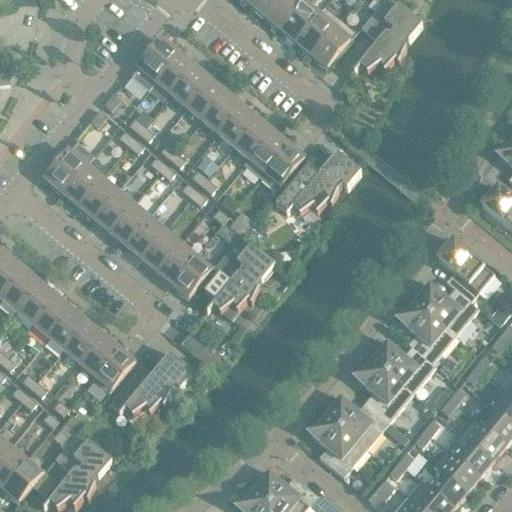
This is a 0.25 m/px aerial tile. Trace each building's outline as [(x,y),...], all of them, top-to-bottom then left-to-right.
[(240,0),(241,0),(239,2),(247,9),(254,0),(240,0)] [(263,22),(280,0),(254,0),(247,9),(248,9),(249,8),(256,13),(255,15),(263,22)] [(280,0),(263,22),(265,21),(272,26),(270,28),(278,35),(307,0),(280,0)] [(294,48),(319,18),(304,6),(308,0),(307,0),(278,35),(279,36),(281,34),(288,40),(286,41),(294,48)] [(370,0),(381,9),(388,1),(386,0),(370,0)] [(422,29),(388,1),(361,33),(377,47),(353,76),(354,77),(360,70),(368,76),(367,77),(368,79),(380,69),(385,75),(384,76),(385,77),(396,65),(398,67),(398,69),(399,70),(406,54),(405,53),(403,51),(408,46),(409,46),(422,29)] [(319,18),(294,48),(295,49),(296,47),(303,53),(302,54),(310,61),(340,25),(324,12),(319,18)] [(326,75),(351,45),(356,38),(340,25),(310,61),(310,62),(312,60),(319,66),(317,67),(326,75)] [(149,96),(157,87),(156,86),(179,58),(180,59),(181,57),(173,50),(171,52),(163,45),(132,82),(149,96)] [(172,99),(195,72),(180,59),(179,58),(156,86),(157,87),(172,99)] [(187,112),(211,85),(195,72),(172,99),(187,112)] [(203,125),(226,98),(211,85),(187,112),(203,125)] [(114,98),(104,110),(112,116),(121,105),(114,98)] [(226,98),(203,125),(219,138),(242,111),(226,98)] [(234,151),(258,124),(242,111),(219,138),(234,151)] [(100,115),(90,126),(98,133),(108,121),(100,115)] [(129,131),(139,139),(145,131),(135,123),(129,131)] [(258,124),(234,151),(249,164),(250,164),(273,137),(258,124)] [(155,139),(145,131),(139,139),(148,147),(155,139)] [(119,143),(128,151),(135,144),(125,136),(119,143)] [(244,170),(261,184),(290,150),(291,148),(282,141),(281,143),(273,137),(250,164),(249,164),(244,170)] [(144,152),(135,144),(128,151),(138,159),(144,152)] [(62,200),(64,198),(63,198),(86,170),(87,171),(95,161),(77,147),(47,184),(55,191),(54,193),(62,200)] [(511,147),(500,162),(511,171),(511,180),(509,185),(511,187),(511,147)] [(160,157),(170,165),(176,157),(167,149),(160,157)] [(297,156),(290,150),(261,184),(277,197),(307,162),(298,154),(297,156)] [(186,165),(176,157),(170,165),(180,173),(186,165)] [(309,170),(276,210),(277,210),(280,207),(289,215),(286,218),(287,219),(293,212),(301,218),(300,219),(301,221),(313,211),(318,217),(316,218),(318,219),(328,207),(331,210),(331,211),(332,212),(339,196),(337,195),(343,190),(347,193),(361,177),(337,157),(319,178),(309,170)] [(150,169),(160,177),(166,170),(157,162),(150,169)] [(79,211),(102,183),(87,171),(86,170),(63,198),(64,198),(79,211)] [(176,178),(166,170),(160,177),(169,185),(176,178)] [(192,183),(201,191),(208,183),(198,175),(192,183)] [(94,224),(118,196),(102,183),(79,211),(94,224)] [(218,192),(208,183),(201,191),(211,199),(218,192)] [(511,187),(509,185),(508,185),(511,187),(511,203),(498,192),(482,211),(511,235),(511,187)] [(181,195),(191,203),(198,196),(188,188),(181,195)] [(110,237),(133,209),(118,196),(94,224),(110,237)] [(207,204),(198,196),(191,203),(201,211),(207,204)] [(221,207),(233,217),(239,210),(227,200),(221,207)] [(126,250),(149,222),(133,209),(110,237),(126,250)] [(219,214),(213,221),(222,230),(229,222),(219,214)] [(242,216),(229,231),(241,241),(253,226),(242,216)] [(141,263),(165,235),(149,222),(126,250),(141,263)] [(157,276),(180,248),(165,235),(141,263),(157,276)] [(262,286),(275,269),(241,241),(214,274),(230,287),(206,316),(207,317),(213,310),(221,316),(220,317),(221,319),(233,309),(238,315),(237,316),(238,317),(249,305),(251,307),(251,309),(252,310),(259,294),(258,293),(256,291),(261,285),(262,286)] [(455,278),(447,287),(479,314),(471,307),(495,279),(454,245),(438,264),(455,278)] [(180,248),(157,276),(173,289),(196,261),(195,261),(180,248)] [(0,273),(9,262),(10,263),(11,261),(3,254),(1,256),(0,254),(0,273)] [(198,258),(195,261),(196,261),(173,289),(180,295),(179,297),(188,305),(215,272),(198,258)] [(0,300),(3,302),(25,275),(10,263),(9,262),(0,273),(0,300)] [(19,315),(41,288),(25,275),(3,302),(19,315)] [(417,306),(415,308),(456,342),(479,314),(447,287),(454,294),(447,303),(427,287),(414,303),(417,306)] [(35,328),(56,301),(41,288),(19,315),(35,328)] [(51,340),(72,314),(56,301),(35,328),(51,340)] [(408,349),(436,372),(433,369),(456,342),(415,308),(400,326),(416,340),(408,349)] [(67,353),(88,328),(72,314),(51,340),(67,353)] [(83,366),(104,341),(88,328),(67,353),(83,366)] [(511,331),(509,329),(501,340),(508,346),(511,340),(511,331)] [(499,357),(508,346),(501,340),(492,351),(499,357)] [(104,341),(83,366),(98,378),(99,378),(119,354),(104,341)] [(372,366),(413,400),(436,372),(408,349),(412,352),(404,361),(384,345),(371,361),(374,364),(372,366)] [(127,360),(119,354),(99,378),(98,378),(95,381),(112,394),(111,394),(112,395),(137,365),(128,358),(127,360)] [(180,394),(194,378),(170,357),(152,379),(142,371),(108,410),(120,420),(126,413),(133,419),(132,420),(133,421),(146,412),(150,418),(149,419),(150,420),(161,408),(164,410),(163,412),(165,413),(172,397),(171,396),(176,391),(180,394)] [(16,369),(7,361),(0,369),(10,377),(16,369)] [(484,361),(475,372),(482,378),(491,367),(484,361)] [(366,407),(390,427),(413,400),(372,366),(357,384),(373,398),(366,407)] [(473,388),(482,378),(475,372),(466,383),(473,388)] [(511,377),(499,392),(511,402),(511,377)] [(22,387),(32,395),(38,387),(28,379),(22,387)] [(48,395),(38,387),(32,395),(41,403),(48,395)] [(12,399),(22,407),(28,399),(18,391),(12,399)] [(486,408),(511,429),(511,402),(499,392),(486,408)] [(458,393),(450,404),(457,409),(465,399),(458,393)] [(38,407),(28,399),(22,407),(31,415),(38,407)] [(328,419),(326,421),(367,455),(390,427),(366,407),(358,417),(338,400),(325,416),(328,419)] [(448,420),(457,409),(450,404),(441,415),(448,420)] [(60,405),(53,413),(63,421),(69,413),(60,405)] [(511,444),(511,429),(486,408),(473,424),(507,451),(511,444)] [(50,417),(43,425),(53,433),(59,425),(50,417)] [(72,420),(66,427),(78,437),(84,429),(72,420)] [(344,483),(367,455),(326,421),(311,439),(327,453),(319,463),(344,483)] [(460,439),(494,467),(507,451),(473,424),(460,439)] [(433,425),(424,436),(431,441),(440,430),(433,425)] [(71,444),(78,437),(66,427),(60,435),(71,444)] [(422,452),(431,441),(424,436),(416,447),(422,452)] [(98,482),(112,466),(78,437),(55,465),(72,478),(43,511),(45,511),(50,506),(56,511),(61,511),(70,505),(75,511),(74,511),(76,511),(85,502),(88,504),(87,506),(89,506),(96,490),(95,490),(92,487),(98,482)] [(494,467),(460,439),(447,455),(480,482),(494,467)] [(0,464),(11,452),(0,443),(0,464)] [(11,452),(0,464),(0,490),(3,493),(26,465),(11,452)] [(434,471),(467,498),(480,482),(447,455),(434,471)] [(407,457),(399,468),(406,473),(414,462),(407,457)] [(28,462),(26,465),(3,493),(11,499),(9,501),(18,508),(45,476),(44,475),(28,462)] [(397,484),(406,473),(399,468),(390,478),(397,484)] [(455,511),(467,498),(434,471),(439,476),(427,490),(422,486),(421,486),(452,511),(455,511)] [(254,496),(274,511),(309,511),(318,502),(294,482),(286,491),(266,475),(253,491),(256,493),(254,496)] [(408,502),(420,511),(452,511),(421,486),(408,502)] [(379,511),(392,496),(382,488),(368,505),(376,511),(379,511)] [(274,511),(254,496),(240,511),(274,511)] [(420,511),(408,502),(399,511),(420,511)]
